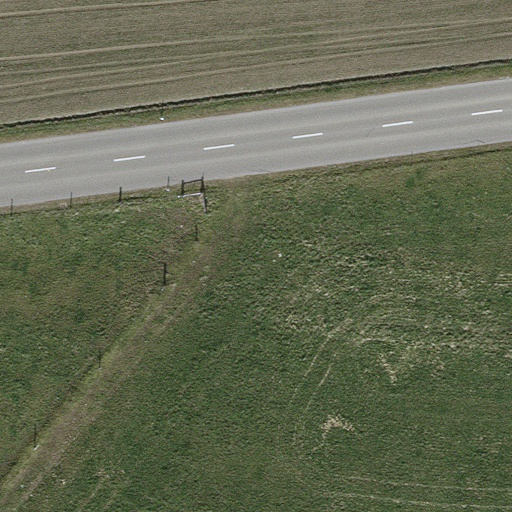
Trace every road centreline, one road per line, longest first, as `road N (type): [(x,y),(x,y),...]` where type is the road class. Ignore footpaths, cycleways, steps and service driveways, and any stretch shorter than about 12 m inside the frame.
road 1 (tertiary): [(0,177),(511,115)]
road 2 (track): [(305,143),(10,511)]
